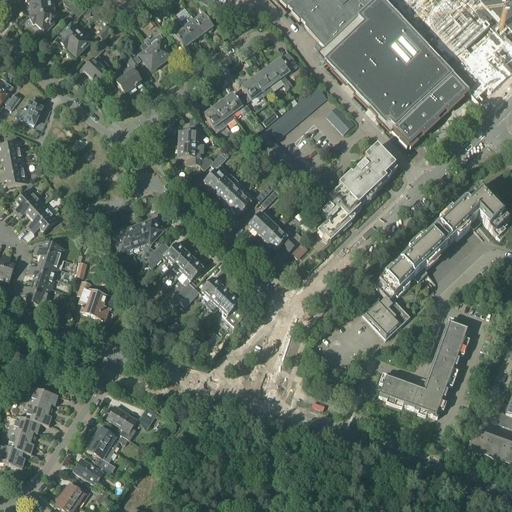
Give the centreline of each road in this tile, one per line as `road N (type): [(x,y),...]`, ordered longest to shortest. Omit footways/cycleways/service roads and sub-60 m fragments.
road 1 (tertiary): [(490,124),(291,315)]
road 2 (residential): [(258,392),(273,407),(511,495)]
road 3 (residential): [(0,509),(43,476),(117,354)]
road 4 (residential): [(291,315),(151,181)]
road 5 (residential): [(111,142),(250,41)]
road 6 (residential): [(111,142),(0,42)]
road 7 (tertiary): [(258,392),(231,394),(117,354)]
road 8 (tertiary): [(117,354),(0,316)]
